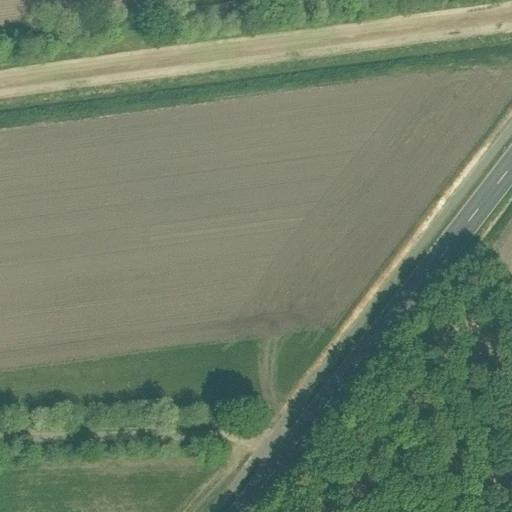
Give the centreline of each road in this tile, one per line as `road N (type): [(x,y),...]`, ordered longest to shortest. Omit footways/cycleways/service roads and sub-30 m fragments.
road 1 (track): [(0,85),(511,17)]
road 2 (tertiary): [(511,173),(251,511)]
